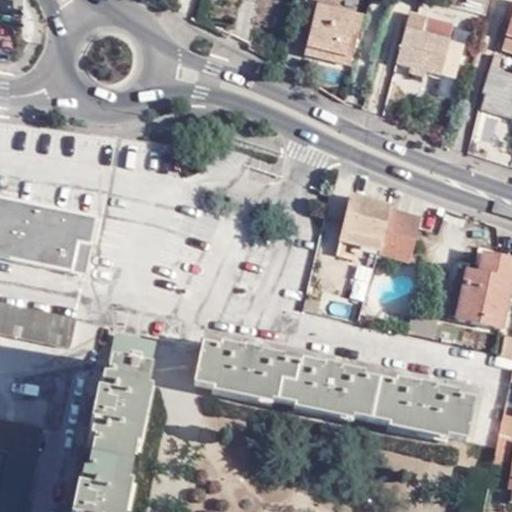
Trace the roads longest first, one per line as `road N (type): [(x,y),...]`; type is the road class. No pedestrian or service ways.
road 1 (secondary): [(248,91),(403,165),(511,200)]
road 2 (secondary): [(66,42),(65,79),(84,102),(112,110),(150,89)]
